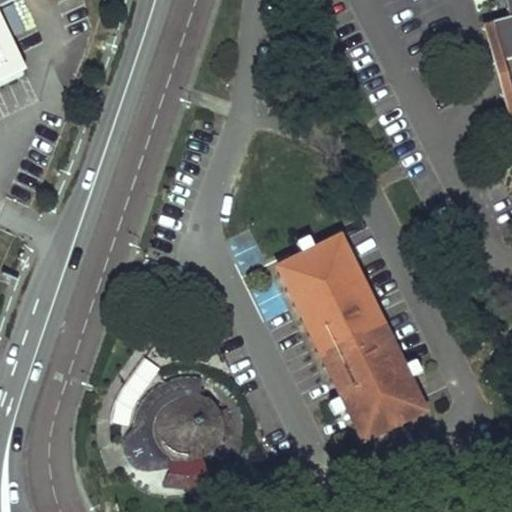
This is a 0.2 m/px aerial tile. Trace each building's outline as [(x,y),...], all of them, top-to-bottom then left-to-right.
[(0,0),(0,84),(26,72),(0,14),(0,7),(15,0),(0,0)] [(511,0),(504,0),(509,19),(493,23),(504,61),(511,58),(511,0)] [(493,23),(483,27),(493,64),(504,61),(493,23)] [(511,91),(502,94),(511,131),(511,91)] [(414,406),(423,402),(342,236),(276,268),(357,434),(366,430),(288,271),(336,248),(414,406)] [(336,248),(288,271),(366,430),(357,434),(363,445),(428,413),(423,402),(414,406),(336,248)] [(154,454),(164,449),(172,456),(184,460),(197,458),(210,451),(217,437),(217,423),(212,411),(204,403),(190,399),(177,401),(166,408),(160,417),(157,427),(158,436),(148,441),(154,454)]
